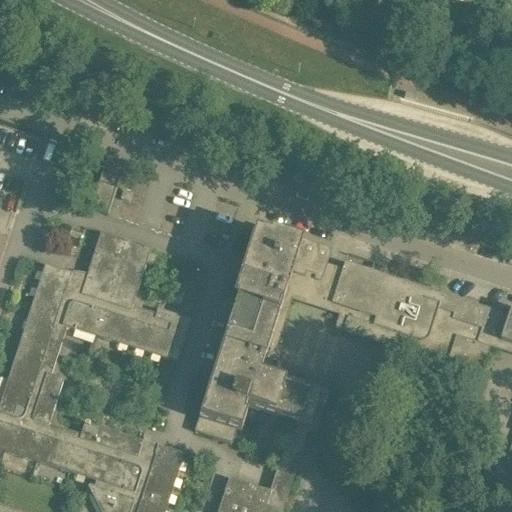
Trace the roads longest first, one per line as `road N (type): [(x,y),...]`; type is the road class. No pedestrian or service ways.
road 1 (primary): [(62,0),(243,85),(511,188)]
road 2 (residential): [(511,280),(64,130)]
road 3 (primary): [(511,158),(346,109),(102,0)]
road 4 (residential): [(511,486),(495,462),(503,400),(423,374),(388,372),(342,395),(300,511)]
road 5 (residential): [(0,310),(64,130)]
